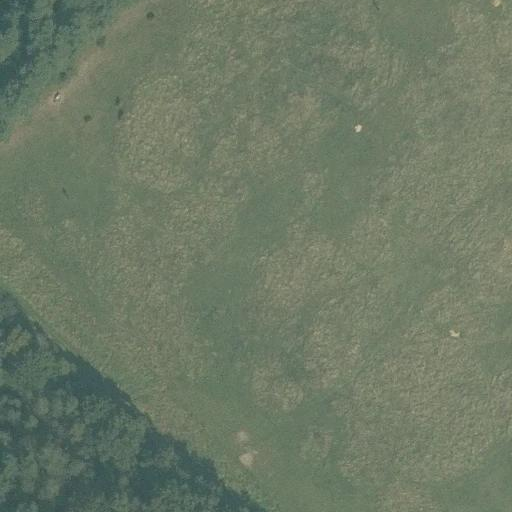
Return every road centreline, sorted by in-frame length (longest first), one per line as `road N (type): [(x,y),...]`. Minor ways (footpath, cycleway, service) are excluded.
road 1 (track): [(0,298),(234,511)]
road 2 (track): [(0,99),(93,0)]
